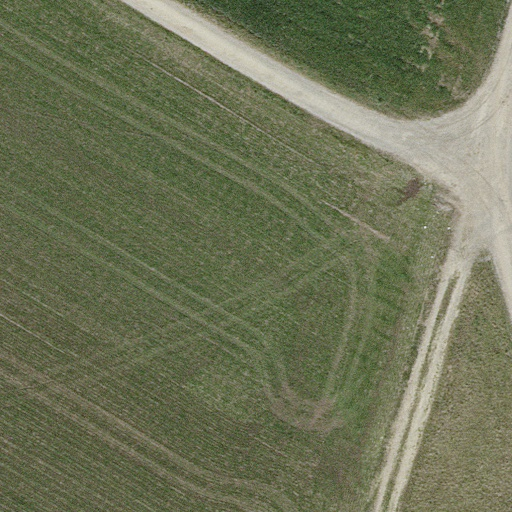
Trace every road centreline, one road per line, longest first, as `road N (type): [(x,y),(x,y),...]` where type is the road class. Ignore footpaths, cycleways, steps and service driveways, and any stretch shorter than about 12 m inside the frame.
road 1 (track): [(144,0),(345,120),(482,172)]
road 2 (track): [(482,172),(388,511)]
